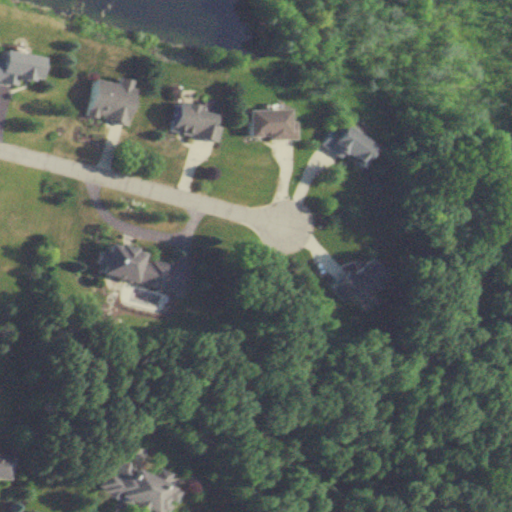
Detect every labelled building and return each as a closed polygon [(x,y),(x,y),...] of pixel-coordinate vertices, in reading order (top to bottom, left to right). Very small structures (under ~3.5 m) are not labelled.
[(13,78),(37,81),(41,55),(0,49),(0,81),(12,83),(13,78)] [(91,78),(83,116),(122,124),(132,80),(115,77),(114,83),(91,78)] [(214,141),(216,126),(209,124),(211,110),(171,103),(166,132),(214,141)] [(290,138),(290,109),(243,109),(243,138),(290,138)] [(371,147),(338,123),(331,133),(325,129),(316,142),(355,170),(371,147)] [(160,289),(166,263),(141,257),(142,250),(103,241),(95,273),(160,289)] [(382,275),(364,255),(327,288),(337,299),(344,293),(352,302),(382,275)] [(136,508),(134,511),(160,511),(171,488),(159,483),(163,473),(149,467),(146,474),(106,458),(92,490),(136,508)]
